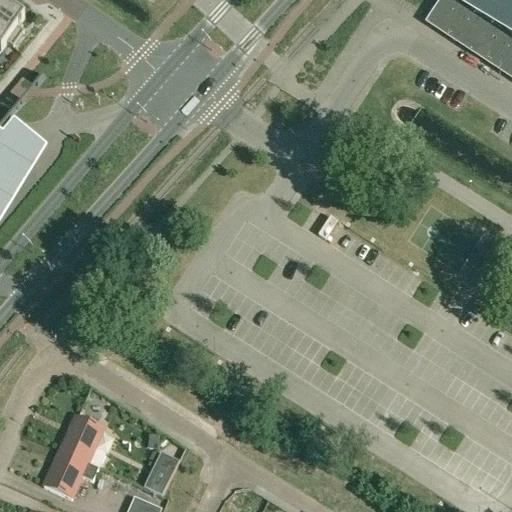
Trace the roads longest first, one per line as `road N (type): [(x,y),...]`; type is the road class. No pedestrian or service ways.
road 1 (primary): [(0,316),(198,96)]
road 2 (primary): [(167,74),(0,267)]
road 3 (residential): [(231,457),(74,359),(56,356)]
road 4 (primary): [(198,96),(285,0)]
road 5 (unclassified): [(63,0),(167,74)]
road 6 (unclassified): [(198,96),(299,163)]
